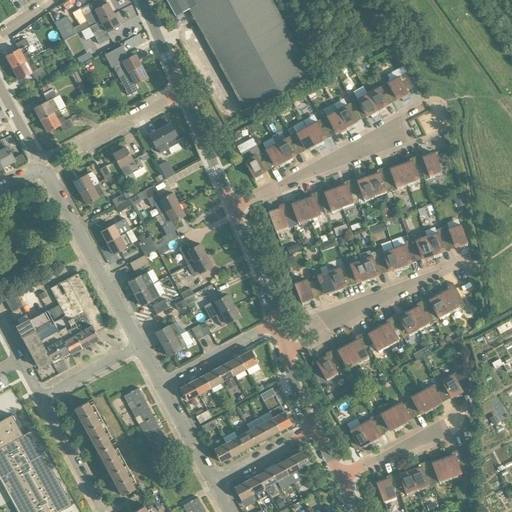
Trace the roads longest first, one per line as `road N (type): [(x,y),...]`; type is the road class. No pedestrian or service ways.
road 1 (residential): [(139,345),(35,169)]
road 2 (residential): [(283,354),(467,266)]
road 3 (residential): [(227,203),(404,130)]
road 4 (residential): [(339,478),(466,415)]
road 5 (residential): [(276,324),(227,203)]
road 6 (residential): [(160,383),(276,324)]
road 7 (unknown): [(373,461),(373,442),(443,404),(462,405),(463,417)]
road 8 (residential): [(100,511),(40,397)]
road 9 (residential): [(71,151),(178,95)]
